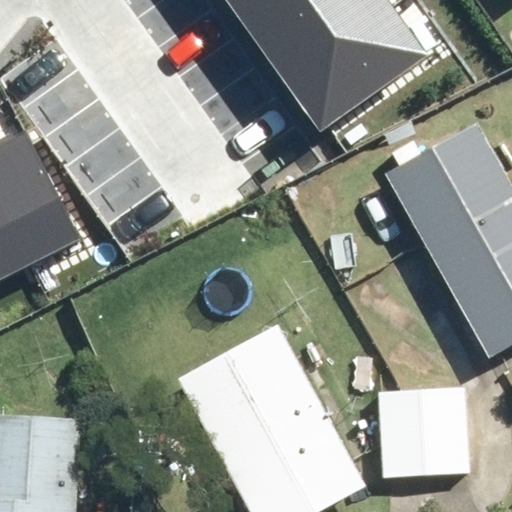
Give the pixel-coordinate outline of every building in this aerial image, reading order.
[(249,0),(331,109),(421,42),(389,0),(249,0)] [(40,119),(0,139),(0,284),(99,235),(40,119)] [(391,171),(496,356),(511,347),(511,122),(491,134),(483,120),(391,171)] [(285,322),(185,376),(259,511),(320,511),(373,484),(285,322)] [(475,472),(470,385),(383,390),(387,476),(475,472)] [(0,511),(81,511),(86,414),(0,409),(0,511)]
